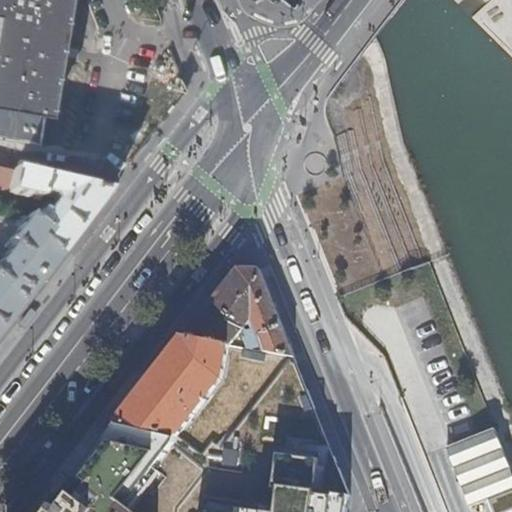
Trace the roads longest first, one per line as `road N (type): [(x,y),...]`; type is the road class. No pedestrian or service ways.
road 1 (residential): [(390,511),(305,311),(245,128)]
road 2 (primary): [(245,128),(0,450)]
road 3 (primary): [(350,0),(245,128)]
road 4 (secondary): [(245,128),(202,0)]
